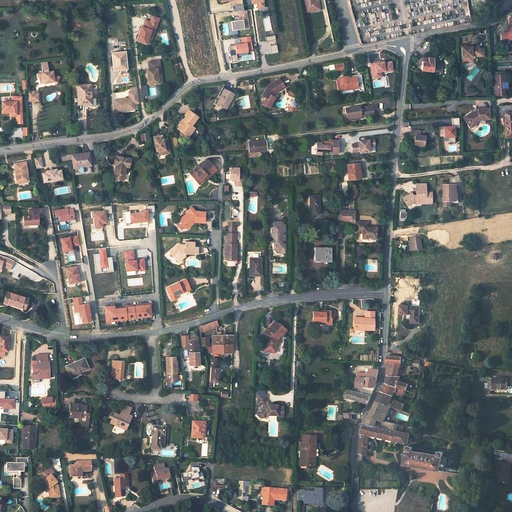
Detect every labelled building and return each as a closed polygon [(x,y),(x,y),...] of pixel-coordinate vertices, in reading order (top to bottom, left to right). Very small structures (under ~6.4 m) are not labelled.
[(302,0),(305,11),(311,10),(311,13),(319,12),(317,2),(313,3),(312,3),(312,0),(311,0),(302,0)] [(246,10),(239,11),(240,18),(238,18),(238,22),(237,22),(236,21),(231,21),(232,31),(249,28),(246,10)] [(511,16),(508,17),(509,25),(508,25),(508,31),(501,31),(501,38),(509,38),(509,37),(511,36),(511,16)] [(156,27),(144,23),(142,29),(141,29),(138,35),(139,36),(139,37),(137,37),(135,43),(145,47),(148,38),(150,33),(153,34),(156,27)] [(252,37),(243,39),(244,45),(237,46),(237,48),(233,49),(234,54),(244,53),(244,54),(249,54),(249,51),(253,50),(252,37)] [(278,53),(277,45),(270,46),(271,54),(278,53)] [(470,56),(473,53),(476,53),(476,55),(484,55),(484,47),(479,48),(479,45),(474,45),(474,48),(472,48),(472,45),(462,45),(462,58),(465,58),(465,60),(470,60),(470,56)] [(129,69),(128,54),(114,55),(115,73),(122,72),(122,70),(129,69)] [(439,71),(441,57),(429,56),(429,61),(423,60),(422,69),(439,71)] [(383,63),(383,62),(374,63),(374,66),(371,66),(373,75),(381,74),(381,71),(384,70),(384,72),(392,70),(391,62),(383,63)] [(158,63),(147,64),(148,72),(145,72),(146,79),(148,79),(148,81),(147,81),(147,87),(158,86),(156,76),(156,71),(159,71),(158,63)] [(343,63),(333,65),(334,71),(344,69),(343,63)] [(53,73),(40,75),(40,78),(41,82),(44,81),(44,84),(54,83),(54,81),(58,82),(60,78),(54,76),(53,76),(53,73)] [(506,93),(505,73),(494,75),(495,94),(506,93)] [(269,98),(271,94),(270,94),(271,90),(272,90),(274,91),(280,87),(279,87),(284,84),(278,76),(267,84),(261,95),(264,96),(261,102),(268,106),(272,100),(270,99),(269,98)] [(356,77),(344,79),(343,77),(339,78),(341,89),(348,88),(349,91),(358,89),(356,77)] [(91,106),(91,86),(77,87),(78,106),(91,106)] [(219,97),(215,104),(226,109),(228,104),(227,103),(231,95),(232,92),(223,88),(219,97)] [(138,90),(130,91),(131,97),(115,99),(117,110),(126,109),(125,107),(130,106),(130,109),(135,108),(134,103),(139,102),(138,90)] [(21,96),(15,96),(15,101),(12,101),(12,114),(16,114),(16,116),(16,118),(22,117),(21,96)] [(12,114),(12,101),(11,101),(1,102),(1,111),(11,110),(11,115),(12,114)] [(511,105),(501,106),(503,128),(505,128),(506,137),(511,136),(511,105)] [(374,116),(373,106),(360,108),(360,107),(346,109),(348,120),(361,118),(362,117),(374,116)] [(480,120),(490,119),(490,108),(479,109),(479,110),(477,110),(478,112),(477,112),(474,112),(473,111),(467,115),(472,124),(477,121),(480,120)] [(184,119),(178,127),(189,136),(195,129),(191,126),(198,117),(189,110),(182,118),(184,119)] [(465,117),(471,128),(477,124),(477,121),(472,124),(467,115),(465,117)] [(454,125),(443,125),(443,137),(449,137),(449,141),(454,141),(454,125)] [(416,134),(415,140),(414,140),(412,140),(412,144),(424,145),(425,135),(420,135),(420,130),(411,130),(411,134),(416,134)] [(155,138),(158,157),(166,155),(167,155),(166,151),(170,150),(169,142),(169,141),(168,141),(166,142),(164,140),(163,136),(155,138)] [(251,138),(251,145),(266,144),(266,136),(251,138)] [(371,152),(370,146),(370,145),(373,145),(372,140),(365,141),(366,142),(360,143),(360,144),(353,144),(354,152),(361,152),(361,153),(371,152)] [(333,142),(330,142),(324,142),(324,144),(320,143),(319,151),(326,151),(332,152),(332,154),(339,154),(340,141),(333,141),(333,142)] [(90,155),(73,158),(75,171),(91,168),(90,155)] [(132,161),(116,158),(114,166),(117,167),(119,167),(119,171),(116,171),(115,180),(124,182),(127,169),(131,169),(132,161)] [(29,180),(26,161),(15,162),(17,177),(23,177),(23,182),(29,180)] [(198,166),(191,174),(200,182),(207,175),(209,177),(216,169),(207,161),(201,167),(198,166)] [(362,164),(350,165),(351,181),(361,180),(360,173),(363,173),(362,164)] [(56,168),(46,169),(46,171),(42,172),(43,180),(61,177),(60,169),(56,169),(56,168)] [(240,168),(231,168),(231,179),(233,179),(235,179),(236,179),(236,186),(245,186),(245,174),(240,174),(240,168)] [(459,183),(447,183),(446,200),(447,200),(453,200),(459,200),(459,183)] [(422,203),(432,202),(432,200),(432,195),(432,191),(426,191),(426,189),(426,184),(421,184),(417,184),(417,189),(416,189),(416,195),(414,196),(414,194),(413,195),(410,196),(410,195),(404,198),(405,199),(408,205),(415,201),(417,201),(422,201),(422,203)] [(322,195),(312,195),(311,213),(321,214),(322,195)] [(1,215),(11,214),(11,205),(5,205),(5,212),(1,212),(1,215)] [(72,207),(53,210),(54,216),(58,216),(59,221),(74,219),(72,207)] [(190,208),(186,211),(187,213),(176,219),(177,220),(181,226),(182,227),(189,222),(191,220),(193,222),(193,223),(204,223),(204,213),(193,212),(190,208)] [(43,218),(42,209),(33,210),(33,215),(32,215),(32,217),(30,217),(24,217),(24,225),(28,225),(39,225),(39,221),(37,220),(37,218),(43,218)] [(349,222),(356,222),(356,211),(339,211),(339,221),(349,222)] [(189,222),(182,227),(183,228),(193,222),(191,220),(189,222)] [(367,223),(356,222),(356,226),(355,232),(362,232),(362,234),(362,240),(367,240),(367,223)] [(368,223),(367,223),(367,240),(368,240),(368,239),(371,238),(371,240),(377,240),(377,228),(368,228),(368,223)] [(271,255),(275,257),(278,255),(284,251),(284,248),(283,248),(283,247),(282,246),(281,245),(282,245),(284,244),(284,240),(282,237),(285,234),(285,229),(280,226),(274,226),(272,228),(274,230),(271,233),(271,242),(274,246),(271,249),(271,255)] [(236,241),(236,234),(226,234),(226,240),(227,240),(227,245),(226,245),(226,261),(236,262),(237,246),(235,246),(235,241),(236,241)] [(78,235),(59,238),(62,252),(72,250),(71,246),(79,245),(78,235)] [(421,235),(411,236),(411,242),(413,242),(414,251),(423,249),(421,235)] [(184,243),(177,243),(169,250),(175,257),(178,255),(181,258),(184,255),(185,252),(198,252),(198,245),(194,245),(194,243),(194,240),(186,240),(186,244),(185,244),(184,244),(184,243)] [(332,246),(316,246),(316,258),(332,259),(332,246)] [(105,248),(98,248),(100,268),(107,267),(105,248)] [(133,250),(124,251),(126,271),(145,269),(144,259),(134,260),(133,250)] [(10,259),(2,256),(0,261),(0,260),(0,268),(2,263),(4,263),(3,267),(9,270),(14,262),(10,259)] [(262,257),(252,257),(252,274),(261,275),(262,257)] [(76,266),(65,268),(67,283),(79,281),(76,266)] [(184,280),(170,287),(172,291),(171,292),(174,299),(179,296),(177,293),(183,290),(183,291),(191,287),(186,278),(184,280)] [(28,299),(8,292),(4,302),(24,309),(28,299)] [(81,296),(72,298),(75,312),(78,312),(78,317),(81,317),(82,322),(91,322),(87,302),(82,303),(81,296)] [(111,306),(104,307),(106,322),(150,316),(149,303),(111,308),(111,306)] [(419,324),(420,308),(401,306),(400,314),(412,315),(411,324),(419,324)] [(373,328),(374,311),(365,310),(365,317),(354,317),(353,326),(360,326),(359,329),(364,329),(364,328),(373,328)] [(339,312),(327,312),(327,314),(322,313),(317,313),(317,321),(322,321),(328,321),(328,324),(322,324),(322,329),(332,330),(332,324),(333,324),(335,324),(335,323),(335,321),(338,321),(339,312)] [(217,327),(217,319),(199,326),(200,333),(217,327)] [(266,329),(264,332),(261,331),(259,339),(261,339),(261,341),(263,342),(263,344),(262,344),(261,349),(269,351),(269,350),(272,348),(275,348),(277,339),(278,339),(285,326),(278,322),(277,323),(272,320),(265,328),(266,329)] [(232,343),(232,334),(215,334),(218,345),(232,343)] [(189,348),(189,339),(189,336),(188,336),(188,335),(181,335),(182,348),(189,348)] [(197,338),(189,339),(189,348),(190,351),(199,351),(198,347),(197,338)] [(212,345),(213,354),(231,352),(232,343),(218,345),(212,345)] [(47,356),(38,356),(38,366),(35,366),(35,370),(38,370),(39,375),(34,375),(34,380),(50,379),(50,364),(47,364),(47,356)] [(8,357),(0,357),(0,379),(8,379),(8,357)] [(176,369),(176,361),(175,361),(175,357),(166,357),(166,381),(176,380),(176,369)] [(217,381),(219,368),(217,367),(216,359),(212,359),(210,381),(217,381)] [(73,363),(65,366),(70,376),(77,373),(79,377),(81,376),(79,372),(88,369),(84,360),(74,364),(73,363)] [(122,362),(111,361),(111,377),(122,378),(122,362)] [(399,376),(402,364),(388,362),(387,372),(389,373),(389,375),(399,376)] [(379,369),(370,368),(370,373),(358,372),(357,386),(375,387),(376,383),(379,369)] [(408,389),(409,382),(400,381),(402,376),(399,376),(389,375),(387,383),(405,388),(408,389)] [(511,376),(493,376),(493,386),(507,387),(507,383),(511,382),(511,376)] [(403,394),(405,388),(387,383),(385,385),(382,391),(393,395),(395,390),(396,391),(396,392),(403,394)] [(349,396),(369,403),(372,395),(359,391),(351,388),(346,388),(345,396),(349,396)] [(4,399),(4,391),(0,391),(0,407),(8,408),(8,413),(18,413),(18,402),(14,402),(14,399),(4,399)] [(390,406),(393,395),(382,391),(377,401),(390,406)] [(268,392),(260,392),(260,401),(265,401),(265,405),(259,411),(262,414),(266,414),(269,411),(279,411),(279,413),(285,413),(285,403),(280,403),(280,401),(268,401),(268,392)] [(403,410),(405,403),(396,400),(393,407),(403,410)] [(385,420),(390,406),(377,401),(370,415),(378,419),(385,420)] [(90,406),(69,405),(68,414),(69,414),(69,419),(79,420),(79,423),(88,424),(88,413),(90,413),(90,406)] [(132,409),(125,407),(120,417),(114,415),(110,424),(125,431),(131,418),(128,416),(132,409)] [(360,418),(354,419),(354,412),(361,413),(361,410),(352,409),(352,412),(352,418),(352,421),(358,422),(360,418)] [(382,425),(382,423),(387,424),(386,427),(405,432),(406,426),(385,420),(378,419),(370,415),(366,419),(365,422),(383,427),(383,425),(382,425)] [(196,422),(191,421),(189,438),(202,439),(203,423),(196,422)] [(363,455),(366,456),(369,434),(408,443),(410,434),(410,433),(405,432),(386,427),(383,427),(365,422),(361,432),(360,453),(363,455)] [(162,427),(153,426),(151,442),(150,448),(157,449),(158,443),(159,435),(161,435),(162,427)] [(33,428),(24,427),(23,449),(35,449),(35,439),(33,439),(33,428)] [(13,430),(0,429),(0,439),(6,440),(6,443),(12,443),(13,430)] [(299,465),(310,466),(311,457),(309,457),(309,449),(313,449),(314,436),(300,436),(299,465)] [(453,472),(454,468),(446,467),(448,457),(443,456),(444,452),(439,452),(438,455),(433,454),(434,453),(434,451),(432,451),(432,452),(420,450),(420,449),(417,448),(417,450),(418,450),(418,451),(413,451),(413,447),(408,446),(403,464),(453,472)] [(23,471),(23,463),(28,463),(28,457),(17,457),(17,462),(8,462),(8,471),(17,471),(17,478),(14,478),(14,488),(21,488),(21,471),(23,471)] [(8,471),(8,462),(7,462),(7,473),(14,473),(14,478),(17,478),(17,471),(8,471)] [(151,473),(153,481),(169,477),(166,467),(165,467),(163,462),(152,465),(154,472),(151,473)] [(510,463),(502,462),(501,470),(499,470),(497,482),(508,483),(510,468),(509,468),(510,463)] [(91,464),(78,464),(74,469),(71,469),(71,479),(80,479),(80,474),(91,474),(91,464)] [(43,481),(46,485),(44,487),(49,493),(50,497),(56,496),(55,490),(58,489),(57,486),(55,483),(54,484),(52,482),(55,479),(52,474),(53,473),(48,466),(38,475),(39,477),(38,479),(41,482),(42,481),(42,480),(43,481)] [(190,468),(190,471),(180,473),(182,482),(202,478),(201,472),(198,472),(197,466),(190,468)] [(226,479),(214,478),(214,479),(217,480),(217,486),(226,487),(226,480),(226,479)] [(125,479),(112,479),(113,503),(124,498),(126,496),(126,493),(127,492),(127,486),(126,486),(125,479)] [(284,499),(285,488),(267,487),(267,494),(265,494),(265,503),(273,504),(273,500),(277,500),(277,498),(284,499)] [(322,502),(323,489),(316,489),(316,491),(305,491),(305,489),(298,489),(298,500),(305,500),(305,501),(322,502)]
